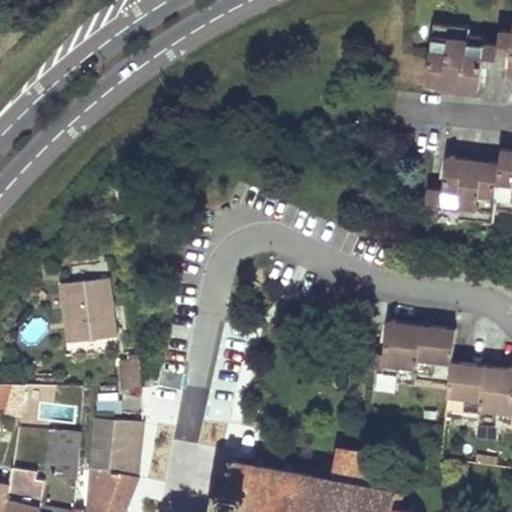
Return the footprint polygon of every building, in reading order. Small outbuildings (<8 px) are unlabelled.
[(467,90),(479,92),(480,85),(483,58),(489,59),(496,60),(499,45),(484,43),(467,41),(469,35),(470,28),(433,23),(429,56),(425,84),(435,85),(467,90)] [(511,32),(501,31),(499,45),(505,46),(511,47),(508,72),(511,75),(511,32)] [(485,37),(469,35),(467,41),(484,43),(485,37)] [(511,149),(511,150),(501,149),(499,160),(499,163),(494,209),(511,211),(511,149)] [(492,224),(494,209),(499,163),(489,162),(455,157),(447,156),(446,158),(446,161),(443,189),(437,188),(429,187),(427,203),(440,205),(440,210),(457,213),(456,220),(492,224)] [(115,338),(108,279),(62,284),(68,343),(115,338)] [(415,380),(449,384),(452,362),(456,328),(445,327),(433,325),(398,321),(395,316),(387,321),(387,325),(383,353),(381,352),(378,352),(370,351),(368,367),(381,368),(380,375),(398,378),(397,381),(414,384),(415,380)] [(118,359),(125,406),(143,404),(142,397),(141,388),(138,357),(118,359)] [(452,362),(449,384),(445,416),(479,420),(478,424),(497,427),(498,422),(511,423),(511,365),(509,368),(476,364),(462,362),(452,362)] [(0,389),(0,410),(6,411),(14,383),(3,383),(0,389)] [(28,383),(14,383),(6,411),(14,412),(23,414),(28,383)] [(14,412),(8,443),(18,444),(23,414),(14,412)] [(106,470),(111,418),(97,416),(92,468),(106,470)] [(144,424),(111,418),(106,470),(92,468),(87,511),(123,511),(137,476),(144,424)] [(497,427),(478,424),(476,440),(495,442),(497,427)] [(83,433),(67,431),(51,428),(45,474),(78,479),(83,433)] [(8,443),(0,480),(0,484),(2,485),(1,491),(0,490),(0,511),(6,511),(14,467),(18,444),(8,443)] [(414,511),(412,510),(415,504),(409,502),(408,506),(398,505),(401,490),(395,489),(395,481),(392,481),(393,472),(380,469),(379,478),(372,477),(370,484),(366,483),(371,453),(333,446),(329,470),(312,467),(310,475),(289,470),(289,463),(284,462),(283,470),(260,465),(261,459),(255,457),(253,466),(234,463),(234,459),(228,458),(225,474),(217,472),(209,511),(414,511)] [(74,511),(75,511),(43,506),(45,481),(36,479),(37,471),(14,467),(6,511),(74,511)]
